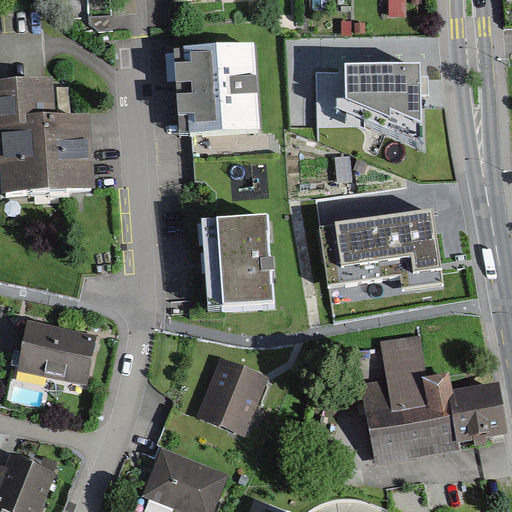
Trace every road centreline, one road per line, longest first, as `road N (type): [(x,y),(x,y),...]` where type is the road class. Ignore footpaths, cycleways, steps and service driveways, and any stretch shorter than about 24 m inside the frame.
road 1 (residential): [(88,511),(115,449),(143,319),(131,49)]
road 2 (tertiary): [(511,334),(472,51)]
